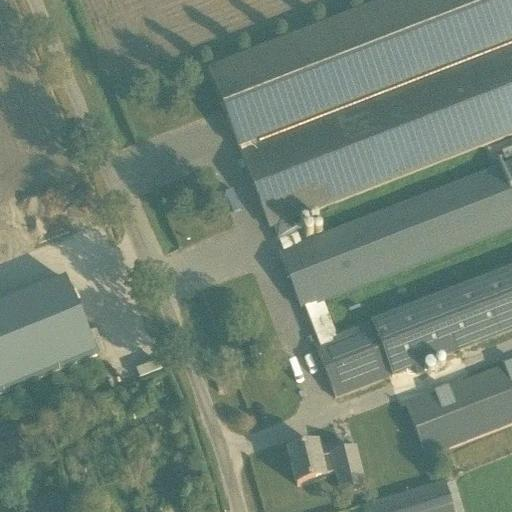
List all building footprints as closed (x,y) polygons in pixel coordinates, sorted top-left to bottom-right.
[(241,155),(253,151),(251,146),(511,43),(511,0),(392,0),(207,72),(238,151),(239,150),(241,155)] [(511,49),(253,151),(241,155),(240,155),(269,230),(273,229),(285,224),(511,136),(511,49)] [(330,342),(316,305),(511,228),(511,166),(295,250),(285,224),(273,229),(283,255),(279,256),(300,311),(304,309),(318,347),(330,342)] [(335,400),(511,331),(511,271),(330,342),(318,347),(315,348),(335,400)] [(0,396),(97,357),(66,282),(0,308),(0,396)] [(425,460),(511,426),(511,366),(405,408),(425,460)] [(360,441),(392,430),(386,413),(354,424),(360,441)] [(0,465),(21,458),(15,441),(0,446),(0,465)] [(297,488),(325,481),(325,478),(337,475),(341,495),(364,489),(355,452),(332,457),(320,460),(317,448),(289,455),(297,488)] [(23,484),(15,487),(17,494),(25,491),(23,484)] [(452,511),(444,484),(363,510),(363,511),(452,511)]
